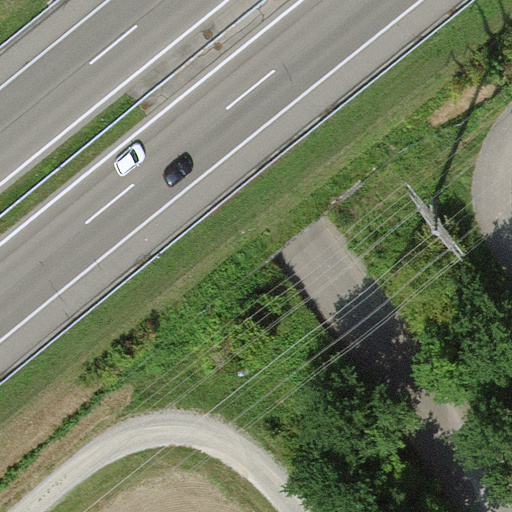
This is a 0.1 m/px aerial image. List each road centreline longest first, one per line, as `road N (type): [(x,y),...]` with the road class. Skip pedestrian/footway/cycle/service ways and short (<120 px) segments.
road 1 (unclassified): [(507,511),(123,0)]
road 2 (motorway): [(0,298),(366,0)]
road 3 (track): [(27,511),(106,447),(179,433),(245,459),(300,511)]
road 4 (motorway): [(174,0),(0,139)]
